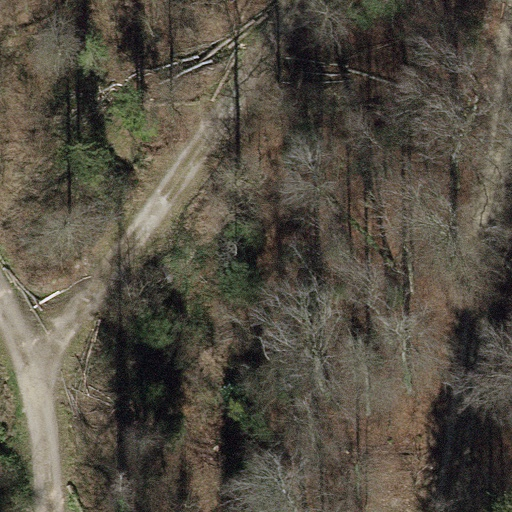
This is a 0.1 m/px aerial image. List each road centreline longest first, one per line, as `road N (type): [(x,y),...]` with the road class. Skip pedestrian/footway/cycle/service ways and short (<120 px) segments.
road 1 (track): [(293,0),(31,388)]
road 2 (track): [(511,91),(460,386),(450,511)]
road 3 (track): [(46,511),(31,388)]
